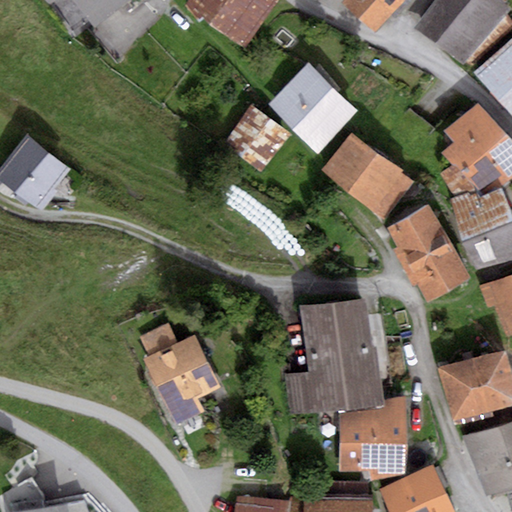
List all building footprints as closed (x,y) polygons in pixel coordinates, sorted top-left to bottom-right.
[(44,0),(71,34),(88,20),(94,27),(128,0),(44,0)] [(278,0),(188,0),(189,0),(184,4),(199,20),(203,17),(245,49),(278,0)] [(343,0),(341,2),(375,33),(404,0),(343,0)] [(434,0),(412,28),(463,65),(465,63),(507,15),(511,10),(505,5),(508,0),(434,0)] [(511,21),(507,15),(465,63),(476,65),(511,26),(511,21)] [(511,37),(473,72),(511,116),(511,37)] [(308,62),(267,104),(317,153),(358,110),(308,62)] [(511,178),(511,140),(477,104),(443,132),(452,143),(440,153),(452,165),(440,174),(452,195),(467,191),(468,192),(479,190),(482,195),(500,188),(511,178)] [(290,134),(250,105),(223,144),(262,172),(290,134)] [(403,170),(351,132),(320,170),(383,219),(412,182),(400,173),(403,170)] [(70,169),(26,135),(0,168),(0,180),(41,212),(58,191),(55,189),(70,169)] [(468,192),(449,199),(461,242),(475,270),(511,258),(511,215),(500,188),(482,195),(479,190),(468,192)] [(427,205),(386,228),(396,247),(391,250),(412,287),(418,283),(429,303),(469,280),(427,205)] [(511,272),(478,286),(487,309),(495,306),(507,337),(511,335),(511,272)] [(364,299),(299,305),(309,371),(284,374),(289,415),(340,411),(384,408),(383,401),(376,347),(372,347),(364,299)] [(149,356),(142,359),(174,425),(203,410),(197,398),(220,387),(193,334),(177,342),(168,323),(139,337),(149,356)] [(511,372),(506,351),(437,370),(452,422),(511,405),(511,372)] [(384,408),(340,411),(338,471),(370,472),(370,480),(405,474),(405,396),(383,401),(384,408)] [(511,422),(461,437),(486,496),(511,487),(511,422)] [(454,511),(432,465),(379,491),(389,511),(454,511)] [(0,496),(0,497),(8,511),(88,511),(83,501),(45,506),(43,495),(31,477),(0,496)] [(323,497),(368,496),(367,482),(323,481),(323,497)] [(287,511),(289,501),(234,495),(232,511),(287,511)] [(323,497),(290,497),(287,511),(371,511),(370,496),(368,496),(323,497)]
